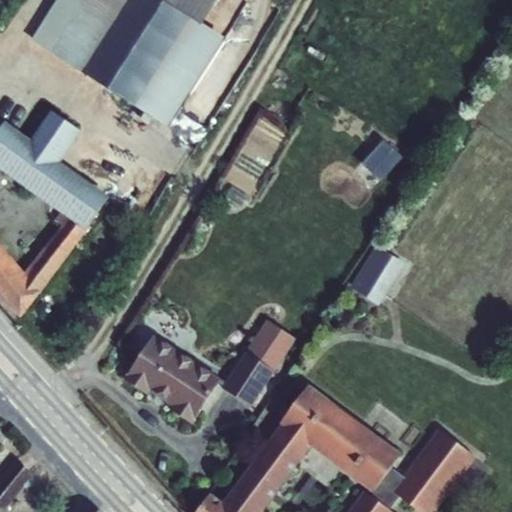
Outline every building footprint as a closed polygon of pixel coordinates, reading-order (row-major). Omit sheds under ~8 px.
[(59,0),(33,42),(49,54),(166,128),(223,39),(202,26),(217,0),(59,0)] [(0,127),(0,297),(18,317),(39,293),(22,274),(0,249),(0,171),(59,213),(85,231),(108,197),(59,163),(80,133),(49,113),(29,142),(3,123),(2,126),(0,127)] [(383,178),(405,155),(385,136),(363,160),(383,178)] [(85,231),(59,213),(54,221),(60,225),(22,274),(39,293),(85,231)] [(376,246),(349,288),(377,306),(404,265),(376,246)] [(262,325),(222,389),(250,408),(292,344),(262,325)] [(153,335),(123,380),(147,396),(149,393),(170,406),(168,409),(192,425),(221,380),(153,335)] [(280,424),(311,447),(369,490),(372,493),(390,469),(401,454),(308,386),(280,424)] [(221,503),(233,511),(262,511),(311,447),(280,424),(221,503)] [(347,511),(390,511),(389,511),(398,497),(417,511),(434,511),(475,458),(437,431),(403,478),(390,469),(372,493),(369,490),(367,493),(363,491),(347,511)] [(16,460),(0,479),(0,511),(32,475),(16,460)] [(233,511),(221,503),(210,494),(196,511),(233,511)]
